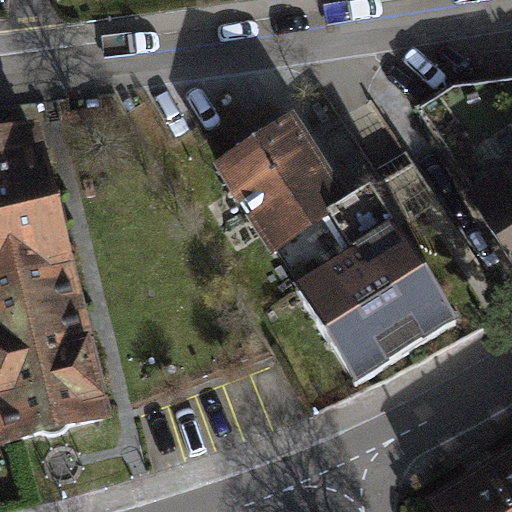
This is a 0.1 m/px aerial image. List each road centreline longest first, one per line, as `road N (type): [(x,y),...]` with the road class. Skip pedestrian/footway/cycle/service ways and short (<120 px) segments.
road 1 (residential): [(0,87),(104,82),(511,18)]
road 2 (tertiary): [(511,380),(350,475)]
